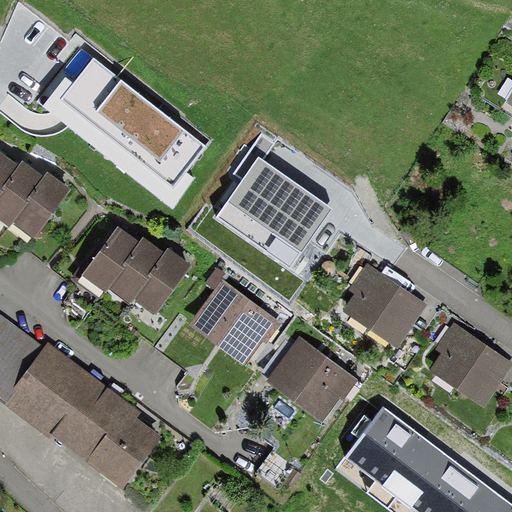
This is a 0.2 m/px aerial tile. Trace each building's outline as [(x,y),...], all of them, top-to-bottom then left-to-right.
[(205,146),(91,58),(60,98),(174,186),(205,146)] [(273,143),(260,134),(232,175),(238,179),(210,220),(290,276),(338,207),(264,156),(273,143)] [(0,200),(4,195),(0,193),(19,168),(0,153),(0,200)] [(0,200),(0,223),(11,231),(15,227),(30,207),(26,204),(44,180),(23,164),(19,168),(0,193),(4,195),(0,200)] [(15,227),(35,242),(72,192),(47,175),(44,180),(26,204),(30,207),(15,227)] [(105,298),(108,292),(123,272),(120,270),(139,245),(120,231),(87,275),(81,271),(73,281),(100,301),(103,297),(105,298)] [(131,309),(136,303),(150,283),(147,281),(166,256),(143,239),(139,245),(120,270),(123,272),(108,292),(131,309)] [(136,303),(157,318),(193,270),(169,252),(166,256),(147,281),(150,283),(136,303)] [(343,316),(399,353),(431,306),(368,265),(350,292),(356,296),(343,316)] [(223,282),(190,329),(246,368),(263,343),(267,346),(283,324),(223,282)] [(52,440),(125,494),(165,441),(139,421),(144,415),(48,344),(45,349),(0,315),(0,403),(51,442),(52,440)] [(485,413),(511,371),(511,361),(455,324),(437,351),(443,356),(429,376),(485,413)] [(270,382),(267,387),(323,425),(340,401),(345,404),(361,381),(300,339),(295,347),(287,341),(262,376),(270,382)] [(511,511),(511,497),(384,406),(337,471),(395,511),(511,511)] [(296,466),(273,450),(257,474),(280,489),(296,466)]
